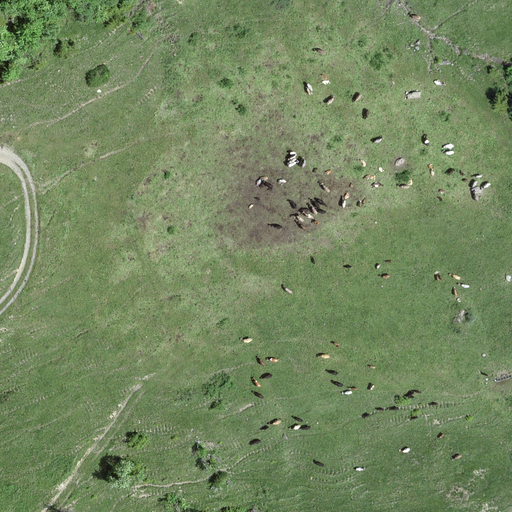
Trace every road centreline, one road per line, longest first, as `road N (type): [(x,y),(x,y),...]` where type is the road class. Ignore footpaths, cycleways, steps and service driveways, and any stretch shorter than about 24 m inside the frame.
road 1 (track): [(49,511),(136,396),(180,359),(104,182),(76,154),(50,143),(18,142),(1,153)]
road 2 (track): [(1,153),(16,162),(29,193),(32,244),(25,274),(0,306)]
